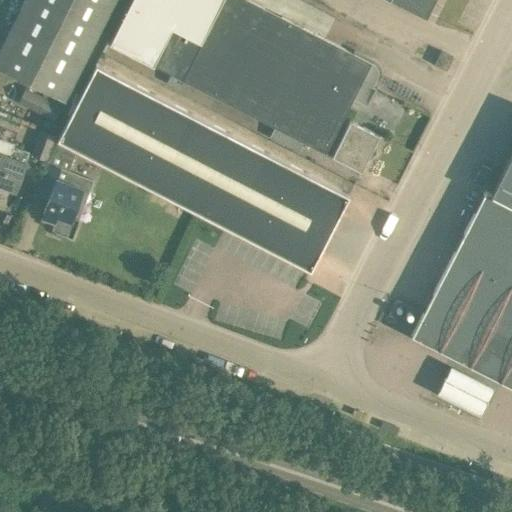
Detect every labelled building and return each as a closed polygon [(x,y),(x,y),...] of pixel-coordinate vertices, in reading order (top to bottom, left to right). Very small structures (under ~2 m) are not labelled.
[(27,0),(0,54),(0,67),(65,101),(117,0),(27,0)] [(136,0),(107,61),(321,166),(401,0),(136,0)] [(453,58),(441,51),(434,64),(447,70),(453,58)] [(57,139),(109,165),(310,269),(349,194),(96,64),(57,139)] [(49,119),(59,105),(27,84),(18,98),(49,119)] [(350,120),(341,138),(333,155),(332,156),(361,171),(365,163),(376,154),(377,139),(379,135),(350,120)] [(56,136),(41,130),(31,154),(47,160),(56,136)] [(10,157),(0,153),(0,185),(15,191),(26,162),(24,162),(27,152),(14,146),(10,157)] [(79,220),(72,218),(82,190),(88,192),(92,179),(48,162),(37,188),(50,193),(41,218),(53,223),(51,230),(73,238),(79,220)] [(511,166),(506,163),(491,193),(485,190),(411,334),(511,386),(511,166)] [(491,169),(481,165),(473,181),(482,185),(491,169)] [(448,364),(435,392),(479,412),(492,384),(448,364)]
